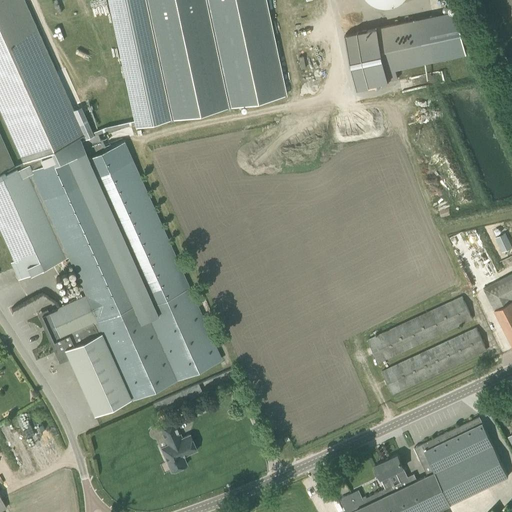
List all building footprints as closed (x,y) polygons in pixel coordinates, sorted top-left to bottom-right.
[(28,164),(31,173),(81,151),(77,143),(94,135),(92,132),(82,110),(75,113),(24,0),(0,0),(0,109),(23,162),(25,166),(28,164)] [(136,127),(172,119),(146,0),(109,0),(134,120),(106,126),(92,132),(94,135),(107,130),(135,124),(136,127)] [(266,0),(146,0),(172,119),(287,94),(266,0)] [(361,58),(373,56),(377,74),(466,54),(456,9),(367,29),(369,39),(357,42),(361,58)] [(0,176),(25,166),(23,162),(14,166),(0,133),(0,176)] [(68,334),(73,346),(103,333),(131,397),(222,357),(126,143),(85,161),(81,151),(31,173),(69,257),(85,294),(42,315),(54,342),(64,338),(63,337),(68,334)] [(69,257),(31,173),(28,164),(25,166),(0,176),(0,228),(14,260),(11,262),(18,279),(69,257)] [(505,232),(494,237),(501,252),(511,247),(505,232)] [(511,272),(482,288),(511,343),(511,272)] [(379,361),(473,319),(464,297),(370,340),(379,361)] [(477,328),(382,371),(392,393),(486,349),(477,328)] [(103,333),(73,346),(65,350),(69,360),(93,414),(131,397),(103,333)] [(199,382),(181,390),(154,402),(157,410),(202,390),(199,382)] [(407,476),(391,484),(391,485),(366,497),(366,495),(362,497),(358,489),(340,499),(346,511),(438,511),(438,509),(508,476),(479,416),(414,447),(428,475),(417,480),(414,473),(407,476)] [(161,447),(171,470),(171,471),(187,464),(183,456),(197,450),(190,434),(182,438),(174,418),(159,424),(158,425),(158,426),(157,426),(154,426),(151,427),(149,431),(150,434),(153,437),(156,437),(157,437),(163,434),(167,444),(161,447)] [(281,437),(273,441),(275,446),(283,442),(281,437)] [(398,454),(389,458),(389,457),(384,459),(384,460),(375,465),(381,478),(386,475),(391,484),(407,476),(403,467),(404,467),(398,454)]
